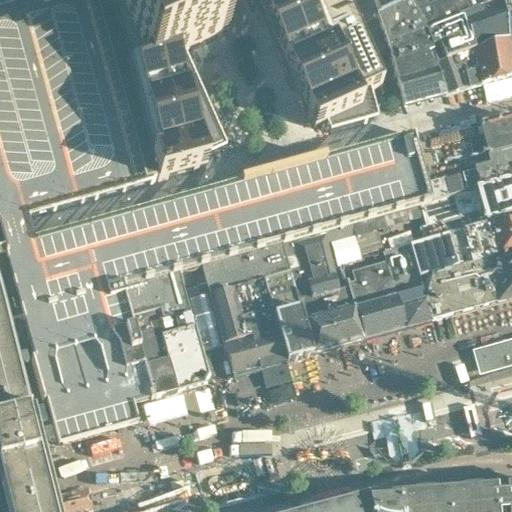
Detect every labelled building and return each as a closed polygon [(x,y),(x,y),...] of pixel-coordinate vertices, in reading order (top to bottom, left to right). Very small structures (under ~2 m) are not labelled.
[(33,0),(0,9),(0,227),(28,220),(153,185),(152,183),(157,182),(157,183),(161,182),(109,0),(33,0)] [(109,0),(161,182),(206,170),(203,160),(225,150),(183,56),(227,36),(222,26),(230,23),(219,0),(109,0)] [(245,0),(251,13),(259,10),(260,12),(313,131),(325,126),(329,135),(376,122),(369,93),(381,87),(381,86),(380,84),(363,46),(361,42),(358,34),(355,27),(351,20),(349,16),(343,1),(342,0),(245,0)] [(455,0),(407,0),(375,16),(376,18),(381,32),(387,47),(425,32),(463,16),(455,0)] [(467,33),(505,19),(502,0),(463,16),(425,32),(430,47),(439,44),(467,33)] [(502,0),(455,0),(463,16),(502,0)] [(457,56),(508,38),(505,19),(467,33),(439,44),(445,60),(457,56)] [(436,63),(430,47),(425,32),(387,47),(404,109),(448,96),(436,63)] [(457,56),(468,91),(511,79),(511,61),(508,38),(457,56)] [(448,96),(468,91),(457,56),(445,60),(436,63),(448,96)] [(426,144),(424,145),(433,173),(511,152),(511,119),(426,144)] [(184,200),(159,207),(164,207),(182,273),(198,269),(201,268),(209,298),(262,284),(290,276),(282,246),(295,242),(323,234),(352,226),(419,208),(431,204),(414,147),(416,147),(415,145),(414,140),(413,137),(412,138),(324,162),(324,161),(240,184),(240,185),(206,194),(184,200)] [(416,147),(414,147),(431,204),(511,181),(511,152),(433,173),(424,145),(416,147)] [(425,227),(419,229),(423,243),(429,241),(483,226),(511,218),(511,181),(431,204),(419,208),(423,219),(425,227)] [(0,291),(8,321),(22,318),(34,361),(30,362),(42,404),(45,403),(57,447),(138,425),(132,406),(139,405),(140,404),(150,402),(150,403),(152,402),(134,332),(131,320),(124,295),(165,284),(166,288),(181,284),(179,274),(182,273),(164,207),(159,207),(136,213),(34,242),(4,250),(0,250),(0,291)] [(423,243),(410,246),(419,280),(432,277),(493,261),(511,256),(511,218),(483,226),(429,241),(423,243)] [(324,237),(296,245),(311,300),(321,297),(336,351),(364,344),(354,310),(354,309),(341,312),(337,297),(340,296),(338,291),(324,237)] [(295,242),(282,246),(290,276),(313,358),(336,351),(321,297),(311,300),(296,245),(295,242)] [(383,254),(382,254),(385,264),(387,264),(406,332),(432,325),(426,303),(432,277),(419,280),(410,246),(383,254)] [(432,277),(426,303),(432,325),(511,302),(511,256),(493,261),(432,277)] [(356,284),(348,286),(354,309),(354,310),(364,344),(406,332),(387,264),(385,264),(353,274),(356,284)] [(290,276),(262,284),(267,301),(286,365),(313,358),(290,276)] [(165,284),(124,295),(131,320),(161,312),(164,324),(190,317),(181,284),(166,288),(165,284)] [(262,284),(209,298),(223,345),(232,380),(286,365),(267,301),(262,284)] [(161,312),(131,320),(134,332),(152,402),(183,394),(179,379),(173,380),(159,329),(178,324),(193,324),(190,317),(164,324),(161,312)] [(0,511),(47,511),(46,504),(44,495),(32,450),(0,321),(0,511)] [(178,324),(159,329),(173,380),(179,379),(183,394),(205,388),(209,382),(193,324),(178,324)] [(511,345),(507,347),(506,347),(493,350),(480,354),(481,360),(483,366),(482,366),(485,373),(511,366),(511,365),(511,345)] [(511,511),(511,491),(493,493),(366,502),(346,508),(328,511),(511,511)]
